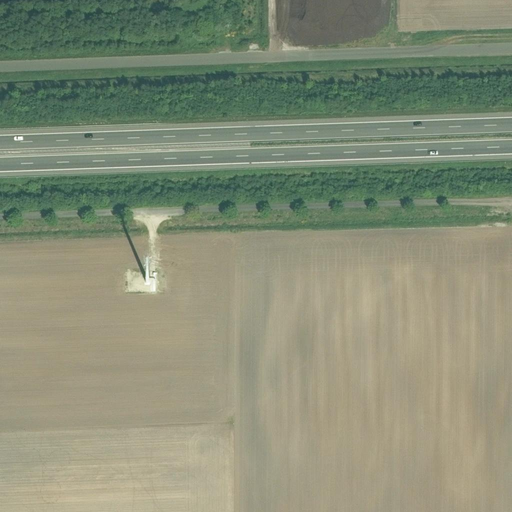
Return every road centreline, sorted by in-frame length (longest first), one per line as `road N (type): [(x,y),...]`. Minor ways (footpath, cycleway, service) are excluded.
road 1 (trunk): [(0,168),(511,149)]
road 2 (unclassified): [(0,68),(511,49)]
road 3 (trunk): [(511,125),(0,143)]
